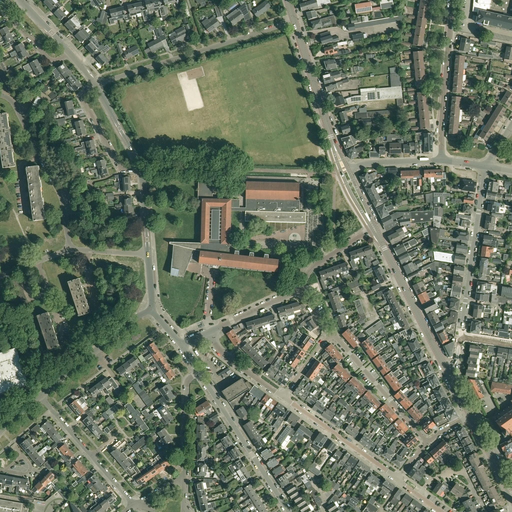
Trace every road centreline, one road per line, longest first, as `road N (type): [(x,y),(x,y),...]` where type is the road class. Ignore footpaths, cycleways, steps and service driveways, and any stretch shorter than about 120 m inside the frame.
road 1 (unclassified): [(95,84),(294,20)]
road 2 (unclassified): [(69,248),(58,191),(13,103),(0,94)]
road 3 (residential): [(460,336),(486,166)]
road 4 (unclassified): [(288,511),(199,373)]
road 5 (residential): [(441,160),(452,0)]
road 6 (secondary): [(446,369),(373,228)]
road 7 (residential): [(427,442),(330,332)]
road 8 (tertiary): [(40,397),(150,306)]
road 9 (residential): [(397,479),(282,399)]
road 10 (secondary): [(332,139),(294,20)]
road 11 (residential): [(141,170),(121,169),(83,103),(95,84)]
